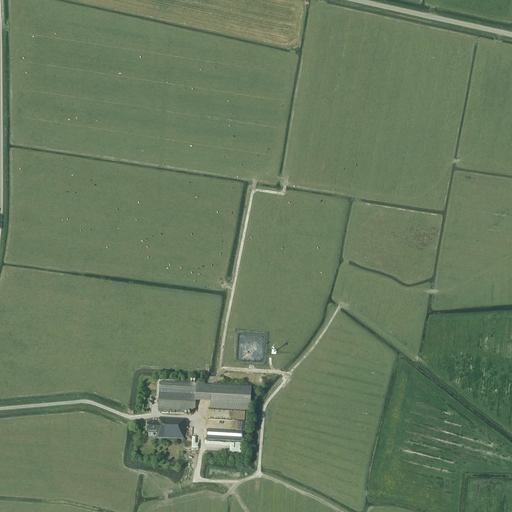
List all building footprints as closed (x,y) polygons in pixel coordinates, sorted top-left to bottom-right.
[(196,393),(196,384),(160,382),(159,391),(196,393)] [(196,395),(195,401),(203,401),(211,402),(212,385),(206,384),(196,384),(196,393),(196,395)] [(251,387),(212,385),(211,402),(210,408),(250,410),(251,387)] [(158,409),(195,411),(195,401),(196,395),(159,392),(158,409)] [(184,427),(184,420),(158,418),(158,423),(147,422),(147,432),(157,433),(157,438),(184,439),(185,427),(184,427)] [(243,431),(208,429),(208,439),(243,441),(243,431)]
